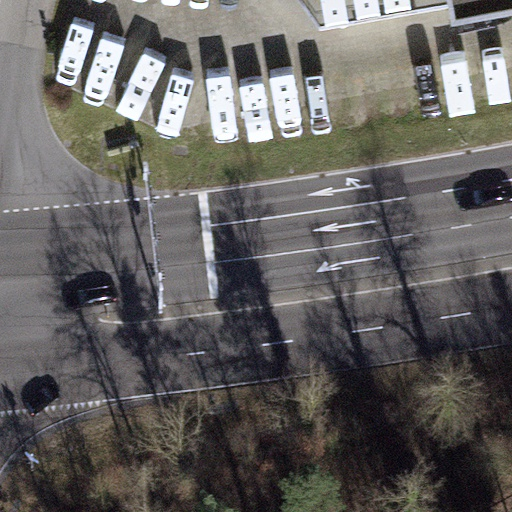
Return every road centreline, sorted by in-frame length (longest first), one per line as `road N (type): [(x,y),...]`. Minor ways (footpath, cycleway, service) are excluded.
road 1 (primary): [(0,368),(511,306)]
road 2 (primary): [(511,200),(165,248),(0,259)]
road 3 (residential): [(0,155),(26,0)]
